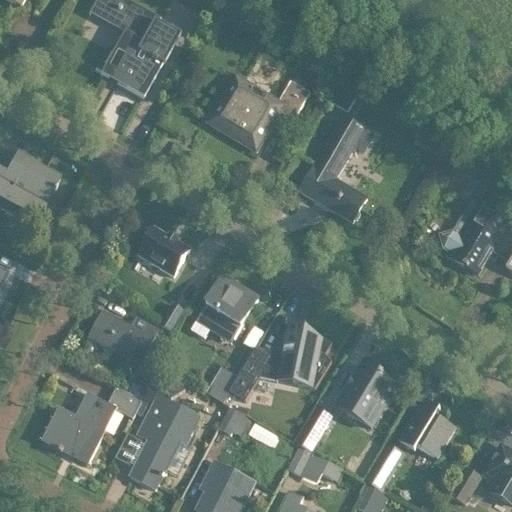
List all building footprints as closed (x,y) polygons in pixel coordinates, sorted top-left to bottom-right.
[(126,0),(94,0),(88,13),(122,32),(133,38),(123,57),(111,50),(106,47),(94,69),(100,72),(99,74),(106,78),(108,76),(139,93),(137,97),(141,99),(141,98),(160,64),(161,65),(175,40),(178,34),(157,22),(159,18),(126,0)] [(191,31),(184,44),(193,48),(199,35),(191,31)] [(291,82),(303,89),(309,80),(297,72),(291,82)] [(321,90),(329,94),(337,79),(329,75),(321,90)] [(207,123),(256,152),(280,112),(292,120),(309,92),(303,89),(291,82),(290,81),(277,101),(235,76),(207,123)] [(338,78),(325,100),(346,112),(359,90),(338,78)] [(299,192),(352,223),(366,199),(334,180),(354,147),(363,152),(372,136),(342,118),(299,192)] [(0,170),(0,197),(37,218),(44,205),(43,204),(52,189),(53,189),(55,187),(53,186),(59,176),(42,167),(41,169),(37,166),(37,161),(17,150),(4,172),(0,170)] [(471,162),(460,155),(453,167),(464,173),(471,162)] [(510,261),(505,269),(511,272),(511,226),(507,224),(507,223),(470,201),(453,231),(438,235),(443,250),(441,253),(478,275),(492,251),(510,261)] [(138,256),(173,277),(190,249),(155,228),(138,256)] [(40,252),(38,252),(36,252),(35,253),(34,254),(34,255),(34,256),(34,257),(34,259),(35,260),(36,260),(37,261),(38,261),(40,261),(41,260),(41,259),(42,258),(42,257),(42,256),(42,255),(41,254),(40,253),(40,252)] [(222,279),(198,318),(190,330),(203,339),(211,326),(233,340),(257,301),(222,279)] [(159,325),(170,332),(183,310),(172,303),(159,325)] [(89,339),(144,367),(152,350),(148,348),(158,328),(137,317),(131,328),(102,313),(89,339)] [(237,379),(230,392),(245,401),(259,378),(265,369),(277,376),(293,379),(293,384),(298,385),(312,388),(314,389),(330,362),(321,360),(323,354),(324,354),(331,344),(309,330),(288,318),(287,326),(281,353),(278,352),(273,361),(254,350),(237,379)] [(382,378),(383,375),(363,363),(336,407),(370,428),(396,386),(382,378)] [(220,369),(204,395),(222,405),(230,392),(237,379),(220,369)] [(131,382),(126,393),(141,401),(147,390),(131,382)] [(164,390),(169,398),(183,390),(177,382),(164,390)] [(61,411),(45,443),(63,452),(68,442),(78,447),(73,457),(88,465),(105,433),(102,431),(114,409),(132,419),(135,413),(141,401),(126,393),(116,388),(107,405),(89,395),(77,419),(61,411)] [(130,478),(154,490),(164,470),(177,477),(192,448),(186,445),(193,431),(187,428),(194,415),(158,397),(138,436),(149,441),(130,478)] [(141,401),(135,413),(141,416),(147,403),(141,401)] [(400,445),(414,453),(416,449),(435,460),(451,434),(432,423),(439,411),(424,401),(402,436),(405,437),(400,445)] [(322,432),(317,429),(327,412),(316,405),(294,443),(310,452),(322,432)] [(229,409),(218,430),(230,436),(232,431),(241,436),(250,420),(240,415),(229,409)] [(255,423),(248,434),(273,449),(280,438),(255,423)] [(492,493),(511,504),(511,453),(502,447),(485,475),(499,483),(492,493)] [(298,448),(287,470),(300,477),(305,467),(321,475),(337,483),(343,471),(298,448)] [(376,461),(364,481),(381,491),(393,471),(376,461)] [(207,490),(196,511),(197,511),(240,511),(255,484),(248,480),(219,466),(211,482),(204,479),(200,487),(207,490)] [(467,468),(450,496),(466,505),(472,495),(467,492),(478,475),(467,468)] [(368,489),(357,511),(358,511),(379,511),(386,498),(368,489)] [(309,511),(299,506),(302,500),(288,493),(278,511),(309,511)]
